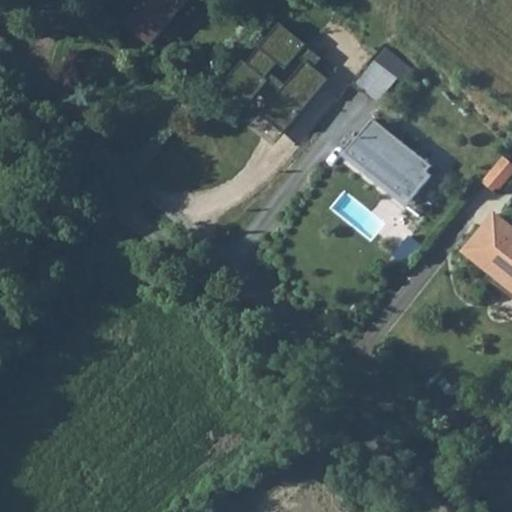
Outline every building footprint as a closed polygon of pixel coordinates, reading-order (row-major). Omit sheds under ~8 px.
[(144,0),(129,20),(155,42),(188,0),(144,0)] [(265,117),(292,138),(336,82),(319,69),(326,60),(288,31),(258,68),(252,63),(234,87),(260,108),(278,85),(272,79),(283,64),(292,71),(302,57),(309,63),(265,117)] [(357,84),(382,103),(409,68),(384,49),(357,84)] [(375,124),(346,159),(409,212),(432,173),(375,124)] [(487,184),(500,194),(511,179),(511,160),(508,157),(487,184)] [(511,226),(495,213),(462,258),(511,297),(511,226)]
